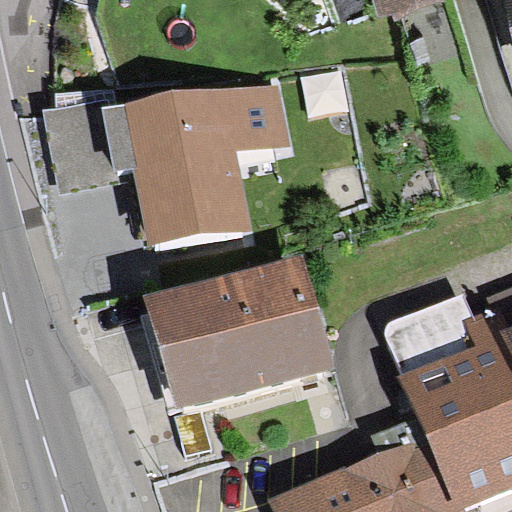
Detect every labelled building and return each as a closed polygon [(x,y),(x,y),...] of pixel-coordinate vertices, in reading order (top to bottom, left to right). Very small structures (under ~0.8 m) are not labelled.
[(286,84),(130,111),(141,173),(153,251),(255,234),(243,161),(297,151),(286,84)] [(106,115),(112,114),(109,98),(44,110),(60,196),(124,185),(122,176),(117,177),(106,115)] [(141,173),(130,111),(112,114),(106,115),(117,177),(122,176),(141,173)] [(305,256),(146,299),(178,414),(202,407),(336,370),(305,256)] [(381,460),(271,500),(276,511),(462,511),(511,491),(511,326),(494,333),(485,312),(473,316),(465,295),(393,322),(387,328),(387,339),(403,374),(400,376),(418,419),(372,438),(381,460)] [(213,450),(202,407),(178,414),(189,456),(213,450)]
